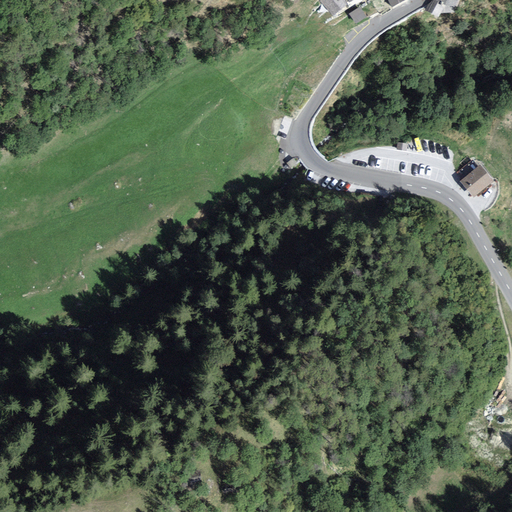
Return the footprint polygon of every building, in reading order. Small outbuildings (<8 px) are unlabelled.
[(323,0),(332,13),(351,0),(323,0)] [(444,5),(433,0),(432,0),(427,11),(438,17),(444,5)] [(361,7),(350,15),(357,25),(368,17),(361,7)] [(296,158),(287,164),(291,170),(300,165),(296,158)] [(494,181),(480,166),(461,182),(475,197),(494,181)] [(202,472),(187,474),(188,486),(203,485),(202,472)]
